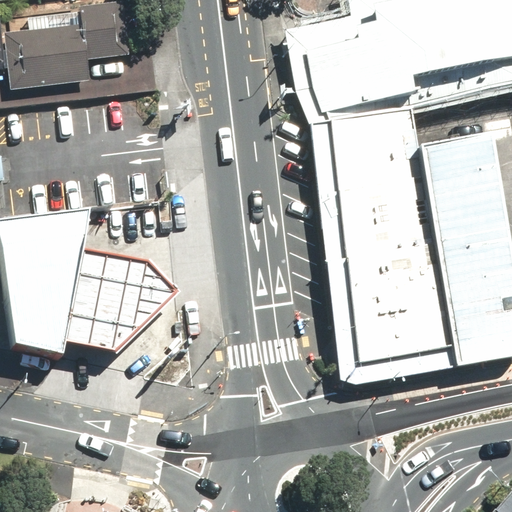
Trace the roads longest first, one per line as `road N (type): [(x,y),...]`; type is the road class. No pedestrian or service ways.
road 1 (primary): [(260,353),(215,0)]
road 2 (residential): [(0,420),(248,477)]
road 3 (primary): [(336,434),(511,386)]
road 4 (primary): [(511,438),(425,465),(389,505)]
